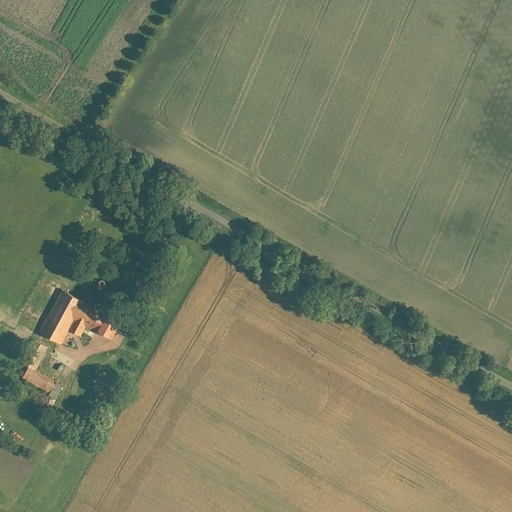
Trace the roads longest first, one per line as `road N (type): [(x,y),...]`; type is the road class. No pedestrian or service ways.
road 1 (unclassified): [(511,381),(0,90)]
road 2 (track): [(75,133),(162,0)]
